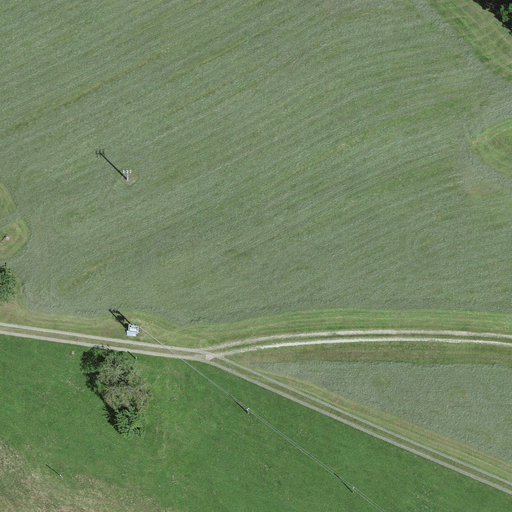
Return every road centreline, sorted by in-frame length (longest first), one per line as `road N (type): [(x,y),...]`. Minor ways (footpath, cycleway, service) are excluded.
road 1 (track): [(511,488),(207,355)]
road 2 (track): [(511,341),(452,330),(207,355)]
road 3 (track): [(207,355),(0,327)]
